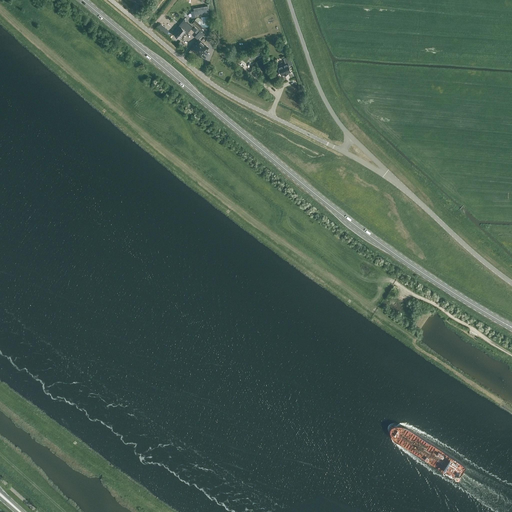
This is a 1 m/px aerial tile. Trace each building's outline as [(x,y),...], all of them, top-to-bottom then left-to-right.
[(208,16),(208,6),(195,6),(195,16),(208,16)] [(198,20),(197,21),(195,20),(192,23),(194,24),(200,30),(203,27),(202,26),(204,25),(198,20)] [(161,23),(158,26),(167,33),(170,30),(161,23)] [(175,34),(179,38),(185,32),(187,34),(191,28),(187,25),(184,29),(181,27),(175,34)] [(195,35),(198,39),(204,34),(201,31),(195,35)] [(208,48),(199,40),(191,49),(200,57),(208,48)] [(278,67),(281,75),(284,74),(285,75),(288,74),(288,73),(291,72),(289,65),(292,64),(289,56),(284,58),(286,63),(278,67)] [(257,63),(263,74),(270,71),(264,59),(257,63)]
